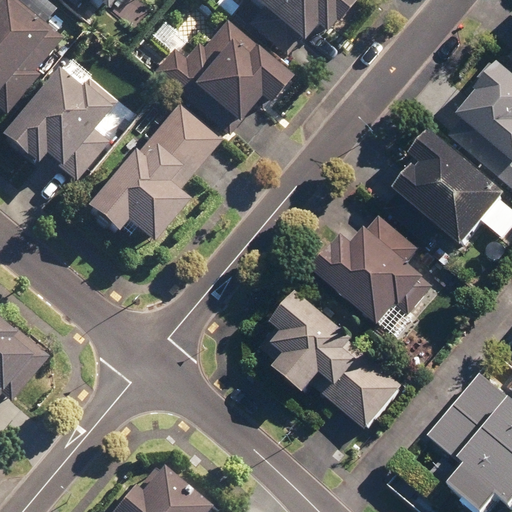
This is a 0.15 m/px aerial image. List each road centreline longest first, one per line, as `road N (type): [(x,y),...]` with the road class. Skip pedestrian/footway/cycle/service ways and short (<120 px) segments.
road 1 (residential): [(150,362),(453,0)]
road 2 (residential): [(338,511),(511,306)]
road 3 (residential): [(150,362),(317,511)]
road 4 (residential): [(22,511),(150,362)]
road 5 (residential): [(0,237),(150,362)]
